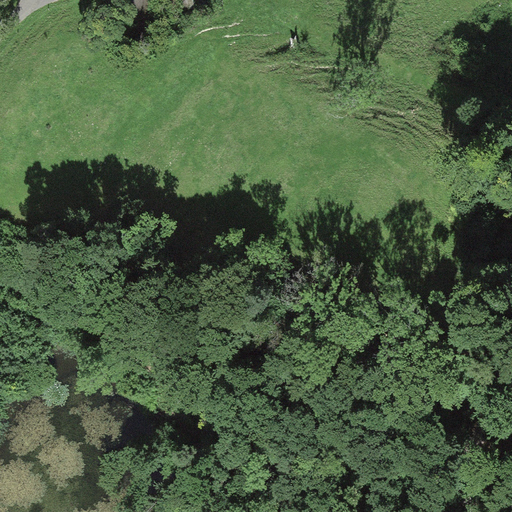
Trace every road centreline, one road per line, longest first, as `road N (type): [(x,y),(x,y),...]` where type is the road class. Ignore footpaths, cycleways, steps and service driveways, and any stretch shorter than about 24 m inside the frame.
road 1 (track): [(233,0),(457,101)]
road 2 (track): [(468,511),(478,436),(511,398)]
